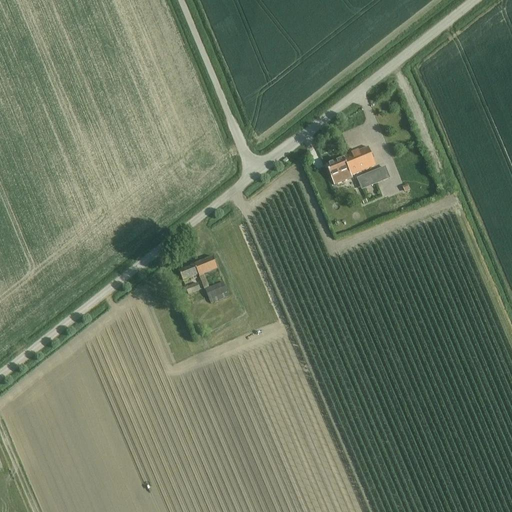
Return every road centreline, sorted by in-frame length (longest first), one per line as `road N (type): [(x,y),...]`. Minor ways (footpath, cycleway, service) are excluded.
road 1 (track): [(233,191),(251,204),(300,178),(334,245),(451,199),(395,65)]
road 2 (unclassified): [(0,375),(253,175)]
road 3 (unclassified): [(253,175),(475,0)]
road 4 (unknown): [(341,429),(245,203)]
road 5 (unclassified): [(253,175),(181,0)]
